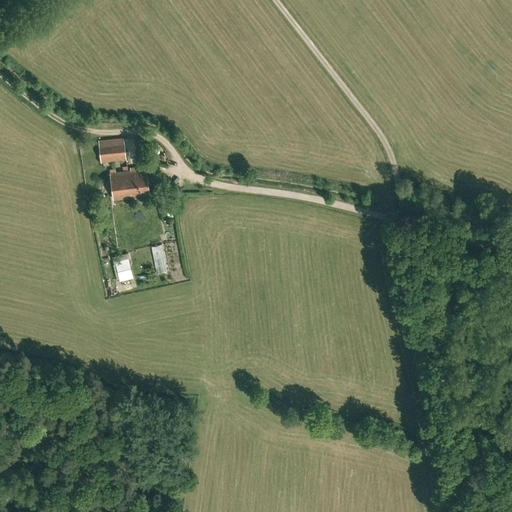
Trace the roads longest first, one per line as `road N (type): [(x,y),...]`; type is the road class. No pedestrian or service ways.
road 1 (track): [(405,227),(308,197),(193,178),(152,133),(55,119),(0,73)]
road 2 (track): [(276,0),(382,138),(405,227)]
road 3 (track): [(456,414),(405,227)]
